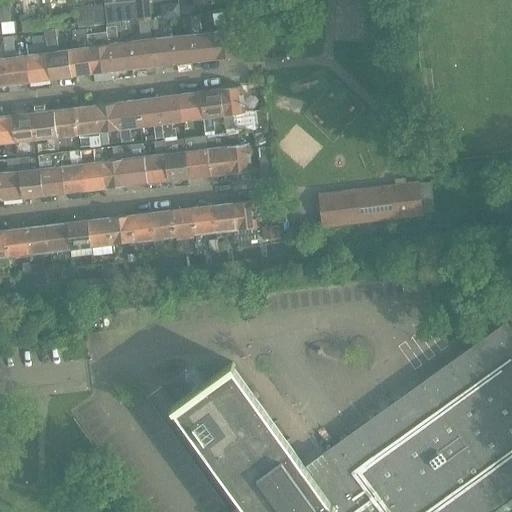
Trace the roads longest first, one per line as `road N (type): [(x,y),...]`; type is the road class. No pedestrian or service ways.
road 1 (residential): [(0,101),(262,68)]
road 2 (residential): [(0,213),(259,186)]
